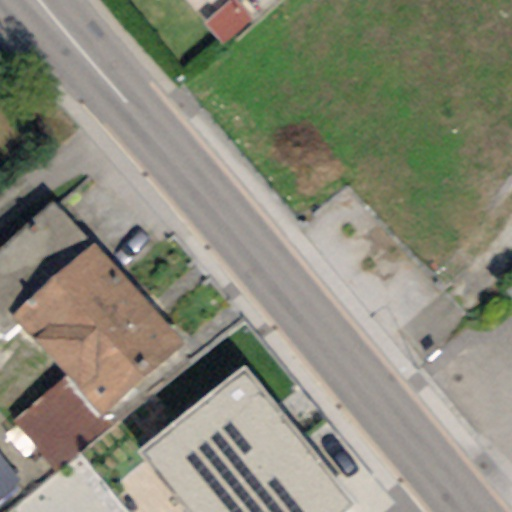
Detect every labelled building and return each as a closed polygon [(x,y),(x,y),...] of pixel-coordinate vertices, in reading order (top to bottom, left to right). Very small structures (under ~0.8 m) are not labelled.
[(0,332),(4,336),(18,322),(12,315),(90,243),(52,202),(0,251),(0,332)] [(181,346),(90,243),(12,315),(18,322),(67,376),(100,417),(181,346)] [(244,369),(138,453),(185,511),(348,511),(355,507),(244,369)] [(111,430),(100,417),(67,376),(11,421),(55,475),(111,430)] [(0,498),(19,484),(0,460),(0,498)]
